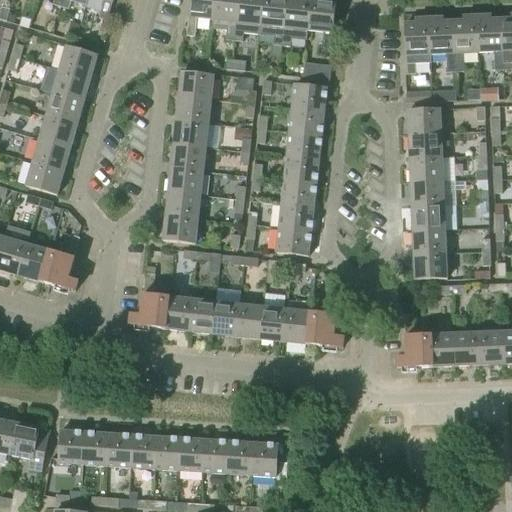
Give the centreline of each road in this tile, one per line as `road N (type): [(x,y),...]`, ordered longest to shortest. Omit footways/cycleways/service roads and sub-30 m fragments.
road 1 (residential): [(365,382),(143,355),(94,326)]
road 2 (residential): [(114,241),(81,200),(81,182),(112,70),(132,50)]
road 3 (residential): [(114,241),(147,205),(159,109),(155,76),(132,50)]
road 4 (residential): [(366,287),(394,244),(393,205),(389,123),(358,98)]
road 5 (residential): [(366,287),(332,256),(329,235),(342,113),(358,98)]
road 6 (residential): [(511,394),(383,398),(365,382)]
